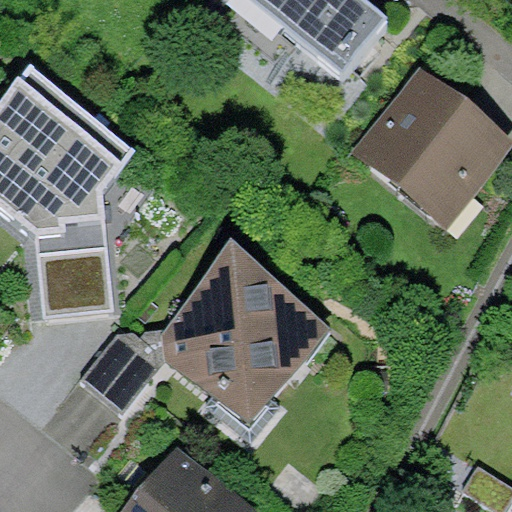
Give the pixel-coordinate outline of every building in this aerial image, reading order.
[(390,41),(341,0),(240,0),(237,3),(346,94),(390,41)] [(511,162),(511,159),(419,85),(358,161),(452,237),(511,162)] [(77,104),(11,112),(0,125),(0,232),(37,264),(45,330),(111,329),(104,234),(157,168),(77,104)] [(332,332),(231,239),(160,332),(166,362),(167,366),(247,430),(332,332)] [(166,362),(160,332),(147,330),(139,338),(150,344),(157,370),(166,362)] [(121,415),(157,370),(150,344),(139,338),(131,332),(116,334),(80,384),(121,415)] [(239,511),(181,465),(143,511),(239,511)]
